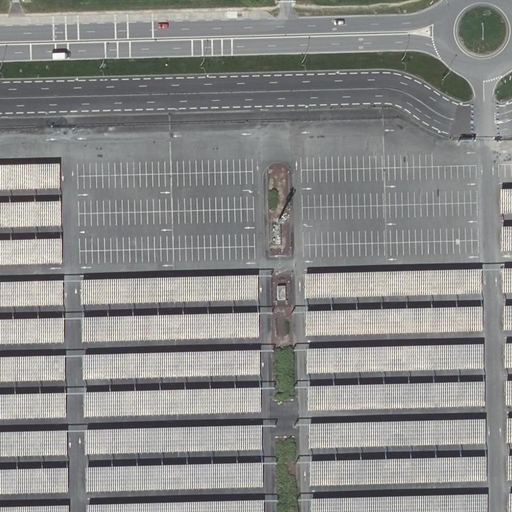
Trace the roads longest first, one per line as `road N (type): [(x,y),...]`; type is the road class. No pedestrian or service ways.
road 1 (secondary): [(0,53),(401,42),(451,53)]
road 2 (secondary): [(450,9),(401,22),(0,32)]
